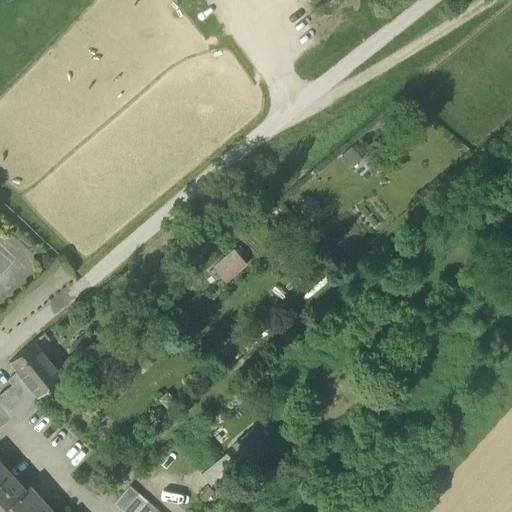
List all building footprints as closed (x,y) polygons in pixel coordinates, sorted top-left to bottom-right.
[(233,247),(212,265),(225,281),(247,264),(233,247)] [(78,352),(83,359),(97,347),(85,332),(71,344),(78,352)] [(12,385),(27,404),(44,391),(62,376),(34,342),(9,362),(17,372),(8,380),(12,385)] [(63,364),(68,371),(83,359),(78,352),(63,364)] [(63,375),(62,376),(44,391),(54,403),(73,388),(63,375)] [(0,394),(0,425),(12,416),(27,404),(12,385),(0,394)] [(231,444),(249,465),(269,447),(252,427),(231,444)] [(236,463),(227,452),(201,472),(210,484),(236,463)] [(0,510),(23,490),(6,472),(0,477),(0,510)] [(130,485),(114,503),(123,511),(139,493),(130,485)] [(0,510),(0,511),(35,511),(44,505),(27,486),(23,490),(0,510)] [(137,511),(147,501),(139,493),(123,511),(137,511)] [(153,511),(156,509),(147,501),(137,511),(153,511)]
